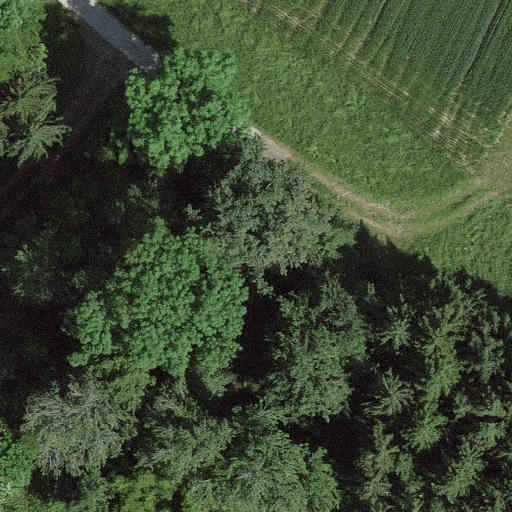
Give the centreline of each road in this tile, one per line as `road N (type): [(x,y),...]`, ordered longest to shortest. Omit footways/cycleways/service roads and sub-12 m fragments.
road 1 (track): [(74,0),(246,137),(413,240)]
road 2 (track): [(0,185),(128,46)]
